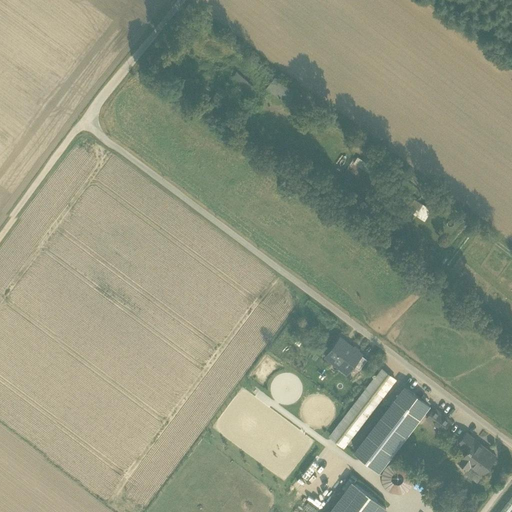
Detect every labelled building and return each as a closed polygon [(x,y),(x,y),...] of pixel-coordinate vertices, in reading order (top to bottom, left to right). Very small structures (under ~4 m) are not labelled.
[(257,78),(238,63),(232,70),(251,85),(257,78)] [(298,85),(276,68),(267,80),(289,96),(298,85)] [(367,159),(363,164),(379,176),(383,171),(367,159)] [(340,176),(334,184),(374,214),(380,207),(340,176)] [(420,203),(427,209),(433,202),(425,197),(420,203)] [(364,346),(342,329),(326,348),(348,366),(355,357),(363,347),(364,346)] [(360,361),(368,351),(363,347),(355,357),(360,361)] [(382,361),(331,428),(345,439),(396,372),(382,361)] [(405,377),(355,444),(380,463),(431,398),(405,377)] [(451,412),(435,400),(428,410),(444,422),(451,412)] [(467,424),(460,434),(466,439),(473,429),(467,424)] [(497,448),(477,433),(477,432),(460,454),(468,460),(473,454),(478,458),(476,460),(484,466),(497,448)] [(393,485),(397,486),(403,486),(406,485),(409,482),(413,478),(414,474),(415,469),(413,464),(409,458),(403,455),(398,454),(392,456),(389,457),(385,462),(383,467),(383,472),(385,479),(388,483),(393,485)] [(473,454),(468,460),(465,464),(478,474),(484,466),(476,460),(478,458),(473,454)] [(354,475),(325,511),(377,511),(387,500),(354,475)] [(511,511),(511,489),(494,511),(511,511)]
